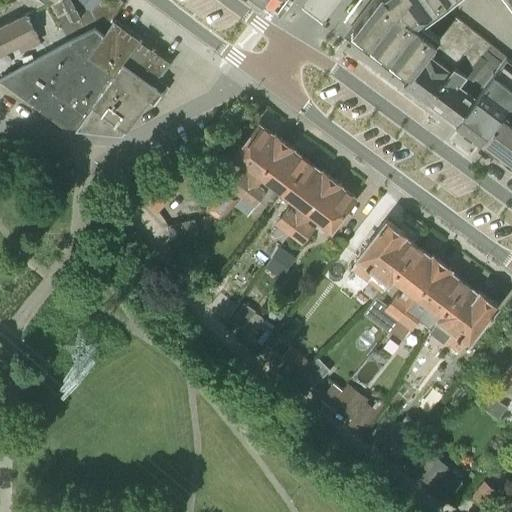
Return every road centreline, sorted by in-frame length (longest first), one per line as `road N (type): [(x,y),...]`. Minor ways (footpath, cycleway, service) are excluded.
road 1 (unknown): [(82,186),(127,198),(189,286),(274,376),(458,511)]
road 2 (tertiary): [(257,74),(511,263)]
road 3 (tertiary): [(511,200),(290,44)]
road 4 (residential): [(2,461),(9,327)]
road 5 (tertiary): [(157,0),(257,74)]
